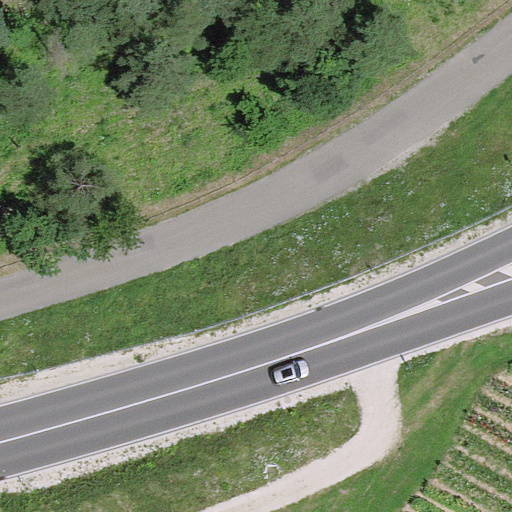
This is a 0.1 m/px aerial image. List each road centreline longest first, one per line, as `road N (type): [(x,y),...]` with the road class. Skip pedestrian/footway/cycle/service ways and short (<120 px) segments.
road 1 (track): [(0,298),(189,238),(274,201),(432,109),(511,45)]
road 2 (secondary): [(0,441),(186,388),(511,273)]
